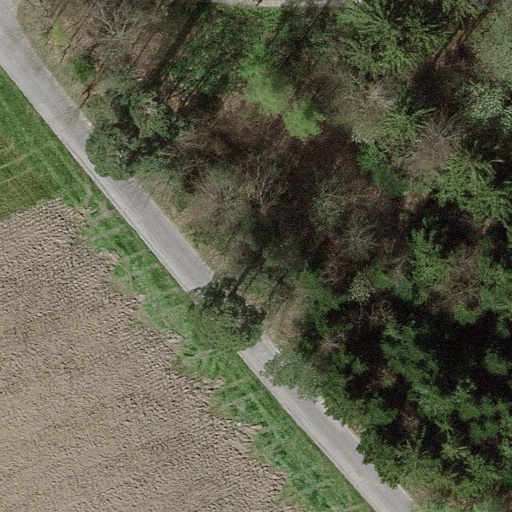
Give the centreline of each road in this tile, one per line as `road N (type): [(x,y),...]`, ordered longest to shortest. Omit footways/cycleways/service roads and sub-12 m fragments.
road 1 (residential): [(0,23),(245,338),(396,511)]
road 2 (track): [(346,0),(511,5)]
